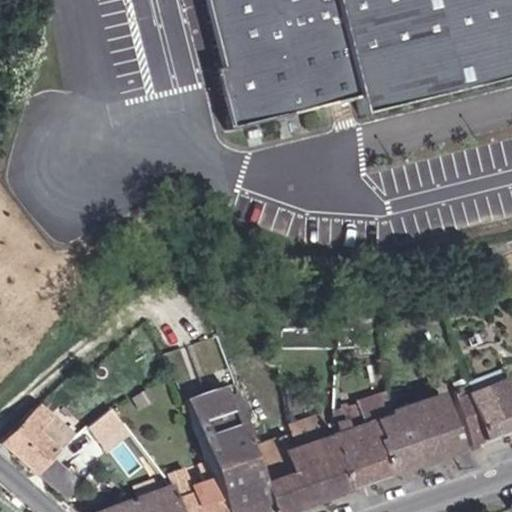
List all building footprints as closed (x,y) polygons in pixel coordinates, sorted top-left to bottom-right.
[(511,0),(183,0),(200,74),(188,78),(203,143),(344,111),(342,99),(511,61),(511,0)] [(343,201),(348,233),(443,217),(436,176),(415,180),(419,202),(405,204),(402,190),(343,201)] [(57,217),(67,240),(161,200),(152,177),(57,217)] [(511,274),(511,268),(507,256),(487,264),(495,282),(511,274)] [(469,445),(511,428),(511,392),(498,358),(475,366),(483,386),(468,392),(464,380),(447,386),(459,424),(469,445)] [(377,407),(376,396),(374,385),(346,395),(353,416),(321,426),(344,490),(381,477),(359,413),(377,407)] [(434,389),(426,391),(405,398),(418,432),(408,436),(414,451),(405,454),(409,467),(448,453),(458,449),(434,389)] [(151,399),(146,391),(137,397),(143,405),(151,399)] [(236,419),(226,392),(185,406),(212,486),(220,511),(267,511),(247,452),(244,444),(236,419)] [(418,432),(405,398),(377,407),(359,413),(381,477),(409,467),(405,454),(414,451),(408,436),(418,432)] [(106,450),(131,431),(112,406),(87,424),(106,450)] [(280,511),(344,490),(321,426),(314,406),(275,419),(281,440),(247,452),(267,511),(280,511)] [(75,440),(41,408),(0,437),(0,445),(31,472),(75,440)] [(246,415),(236,419),(244,444),(254,440),(246,415)] [(91,435),(84,440),(88,446),(96,441),(91,435)] [(98,461),(75,440),(31,472),(46,486),(71,466),(83,477),(98,461)] [(71,466),(46,486),(62,500),(83,477),(71,466)] [(176,511),(172,498),(167,486),(128,500),(131,511),(176,511)] [(220,511),(212,486),(172,498),(176,511),(220,511)] [(94,511),(131,511),(128,500),(94,511)]
